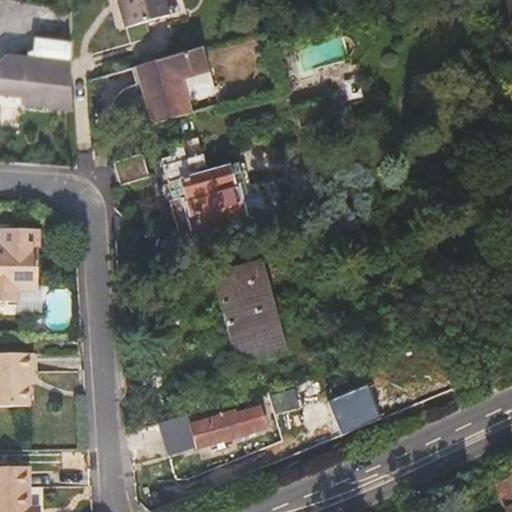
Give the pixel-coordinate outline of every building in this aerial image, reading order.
[(169,16),(164,0),(120,0),(121,0),(118,1),(126,28),(169,16)] [(67,25),(69,12),(39,6),(36,19),(67,25)] [(72,81),(71,40),(34,35),(31,58),(26,102),(73,107),(72,81)] [(205,47),(200,48),(207,72),(212,71),(205,47)] [(200,48),(139,67),(156,125),(195,113),(184,79),(207,72),(200,48)] [(31,58),(6,54),(0,60),(0,64),(0,91),(22,94),(21,101),(26,102),(31,58)] [(354,113),(351,103),(334,108),(330,97),(293,109),(299,130),(354,113)] [(243,221),(267,215),(262,194),(253,196),(249,180),(243,182),(238,165),(207,172),(203,155),(186,160),(181,142),(169,146),(172,157),(161,160),(167,183),(179,180),(184,196),(172,199),(177,218),(175,219),(180,238),(219,228),(220,230),(244,223),(243,221)] [(149,178),(142,154),(114,163),(121,186),(149,178)] [(17,289),(37,289),(37,228),(12,229),(12,245),(0,245),(0,301),(17,302),(17,289)] [(0,245),(12,245),(12,229),(0,228),(0,245)] [(283,350),(259,262),(215,275),(238,363),(283,350)] [(37,289),(17,289),(17,302),(17,312),(42,312),(42,289),(37,289)] [(33,372),(32,354),(0,354),(0,407),(29,406),(28,384),(28,373),(33,372)] [(299,408),(294,392),(271,398),(276,414),(299,408)] [(325,403),(303,410),(308,422),(329,415),(325,403)] [(266,429),(259,407),(235,414),(235,411),(190,424),(190,427),(162,435),(168,456),(197,447),(197,449),(266,429)] [(31,508),(30,468),(0,469),(0,511),(36,511),(36,508),(31,508)] [(511,471),(494,477),(503,505),(511,502),(511,471)] [(511,511),(511,502),(503,505),(505,511),(511,511)]
